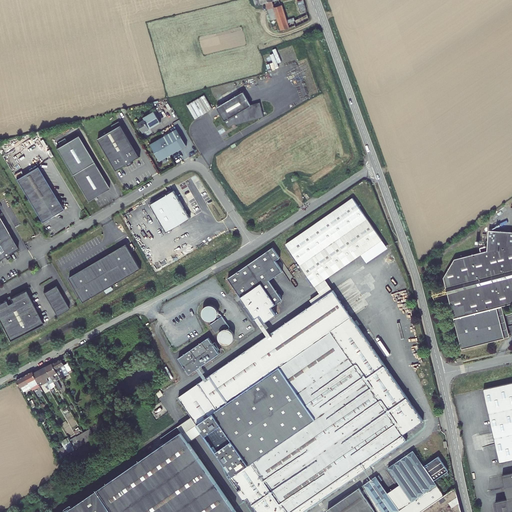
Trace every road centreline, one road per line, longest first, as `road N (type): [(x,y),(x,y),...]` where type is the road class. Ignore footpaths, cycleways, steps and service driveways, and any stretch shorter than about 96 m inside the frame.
road 1 (residential): [(0,381),(215,267),(376,165)]
road 2 (tertiary): [(440,374),(376,165)]
road 3 (tertiary): [(376,165),(316,0)]
road 4 (tertiary): [(468,511),(440,374)]
